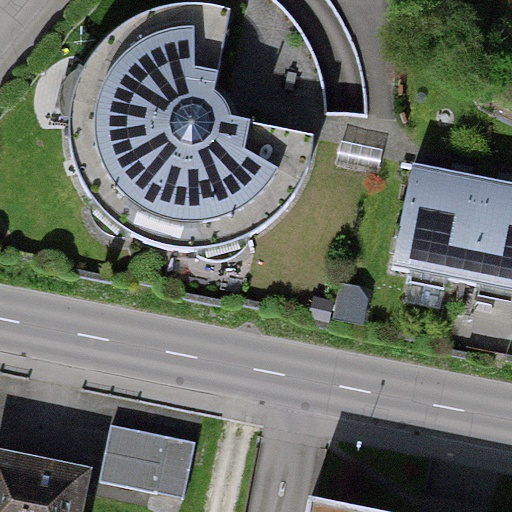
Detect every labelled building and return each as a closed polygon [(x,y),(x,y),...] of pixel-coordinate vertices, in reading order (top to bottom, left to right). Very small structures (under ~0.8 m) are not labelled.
[(220,117),(235,23),(180,13),(127,25),(84,58),(63,102),(69,165),(90,214),(130,241),(181,255),(230,245),(273,219),(304,178),(314,135),(220,117)] [(393,273),(464,286),(484,182),(412,169),(393,273)] [(464,286),(511,294),(511,187),(484,182),(464,286)] [(195,437),(114,422),(101,486),(183,501),(195,437)] [(0,511),(82,511),(92,474),(0,451),(0,511)] [(388,511),(310,497),(306,511),(388,511)]
